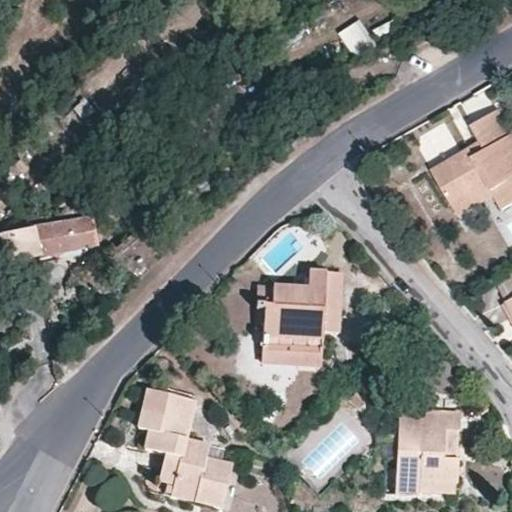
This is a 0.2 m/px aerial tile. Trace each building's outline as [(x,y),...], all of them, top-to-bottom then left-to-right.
[(358,19),(338,32),(355,58),(375,45),(358,19)] [(502,210),(511,203),(511,135),(497,111),(470,126),(480,143),(484,150),(474,157),(467,149),(431,172),(451,206),(487,185),(492,194),(502,210)] [(467,149),(474,157),(484,150),(480,143),(467,149)] [(451,206),(456,214),(492,194),(487,185),(451,206)] [(12,234),(17,258),(87,246),(96,244),(92,219),(12,234)] [(306,291),(271,289),(269,307),(262,307),(260,356),(320,359),(322,333),(323,314),(337,314),(340,275),(308,273),(306,291)] [(262,307),(269,307),(271,289),(256,288),(255,306),(262,307)] [(511,312),(506,302),(501,306),(511,324),(511,312)] [(322,333),(336,334),(337,314),(323,314),(322,333)] [(319,367),(320,359),(260,356),(259,364),(319,367)] [(144,452),(163,456),(175,473),(173,485),(192,489),(189,501),(221,508),(230,465),(205,460),(208,445),(184,440),(194,402),(147,391),(138,430),(149,432),(144,452)] [(454,460),(442,460),(442,431),(454,432),(457,431),(458,414),(397,412),(393,497),(417,497),(417,494),(418,483),(453,485),(456,485),(456,461),(454,460)] [(194,415),(196,434),(210,433),(208,414),(194,415)] [(442,460),(454,460),(454,432),(442,431),(442,460)] [(173,485),(175,473),(163,456),(158,481),(173,485)] [(418,483),(417,494),(452,494),(453,485),(418,483)] [(173,485),(170,497),(189,501),(192,489),(173,485)]
